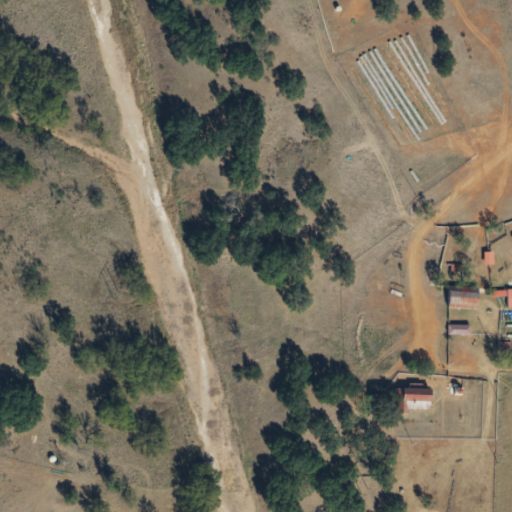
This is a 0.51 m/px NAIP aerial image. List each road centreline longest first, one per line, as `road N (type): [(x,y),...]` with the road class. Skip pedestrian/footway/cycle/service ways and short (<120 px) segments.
road 1 (residential): [(511,170),(460,233),(406,223),(376,193),(341,113),(324,0)]
road 2 (residential): [(442,229),(415,359),(415,511)]
